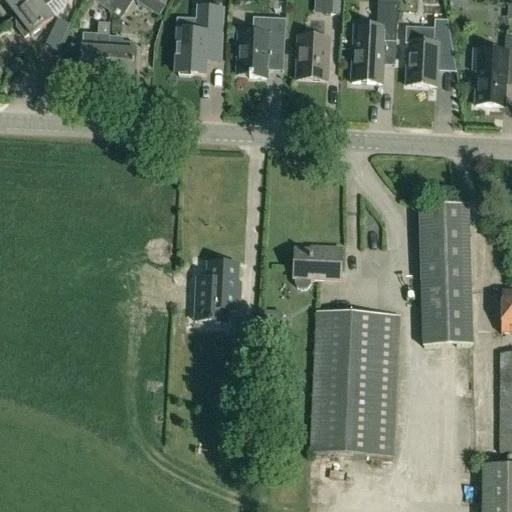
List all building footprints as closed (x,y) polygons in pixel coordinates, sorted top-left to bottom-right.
[(1,0),(14,17),(36,0),(1,0)] [(63,0),(36,0),(14,17),(21,26),(16,29),(24,40),(29,37),(30,38),(52,22),(48,16),(60,8),(63,0)] [(89,0),(102,9),(104,6),(112,11),(110,14),(120,21),(134,1),(158,18),(165,8),(153,0),(89,0)] [(321,0),(321,17),(343,18),(343,0),(321,0)] [(378,6),(377,29),(353,28),(351,85),(382,86),(383,44),(396,45),(398,7),(378,6)] [(252,37),(237,36),(236,78),(250,78),(250,80),(267,81),(268,66),(266,66),(266,53),(283,54),(285,22),(253,20),(252,37)] [(198,35),(177,34),(175,76),(205,78),(206,65),(220,65),(222,24),(199,23),(198,35)] [(434,24),(433,32),(405,31),(405,46),(408,47),(406,88),(436,89),(438,59),(454,60),(447,24),(434,24)] [(80,77),(106,79),(108,51),(109,37),(83,36),(80,77)] [(504,109),(505,73),(511,73),(511,39),(505,39),(504,53),(478,51),(475,108),(504,109)] [(327,84),(328,42),(297,41),(296,82),(327,84)] [(133,81),(134,52),(108,51),(106,79),(133,81)] [(469,208),(417,210),(422,351),(473,349),(469,208)] [(311,283),(340,284),(341,252),(323,251),(323,254),(295,253),(294,282),(295,282),(295,286),(296,290),(300,292),(305,292),(308,291),(311,287),(311,283)] [(238,314),(239,295),(237,295),(238,268),(207,267),(203,267),(199,269),(197,273),(196,277),(198,281),(202,284),(207,284),(205,312),(238,314)] [(511,294),(504,295),(503,336),(511,335),(511,294)] [(316,315),(310,456),(394,460),(399,318),(316,315)] [(241,332),(240,362),(255,363),(256,332),(241,332)] [(511,355),(500,355),(499,455),(511,455),(511,355)] [(481,511),(511,511),(511,468),(482,468),(481,511)]
